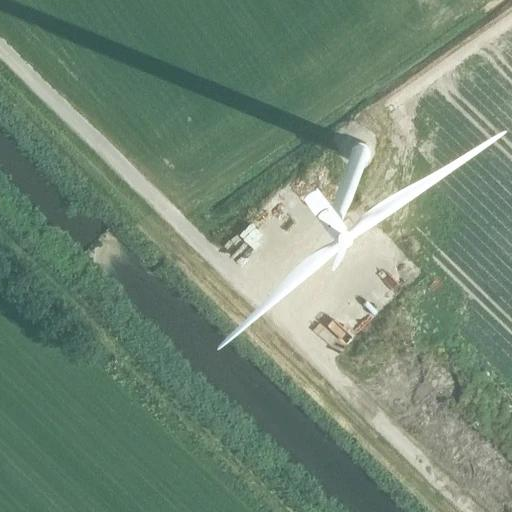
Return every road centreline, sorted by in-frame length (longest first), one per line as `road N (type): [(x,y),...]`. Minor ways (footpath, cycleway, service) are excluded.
road 1 (track): [(0,54),(471,511)]
road 2 (track): [(294,340),(395,223),(398,100),(511,22)]
